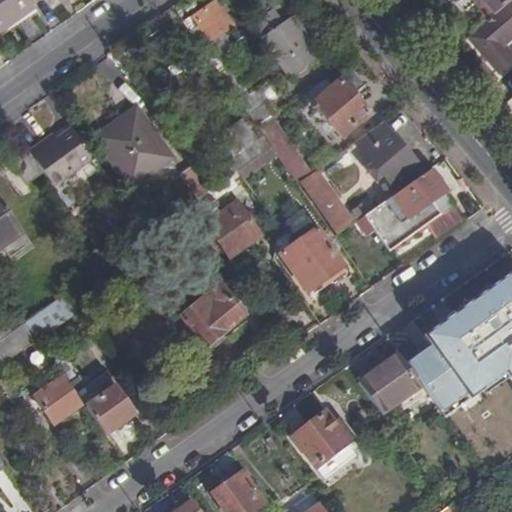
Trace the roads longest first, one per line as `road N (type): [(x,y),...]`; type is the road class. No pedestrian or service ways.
road 1 (residential): [(511,215),(96,511)]
road 2 (primary): [(356,0),(511,183)]
road 3 (residential): [(0,91),(127,0)]
